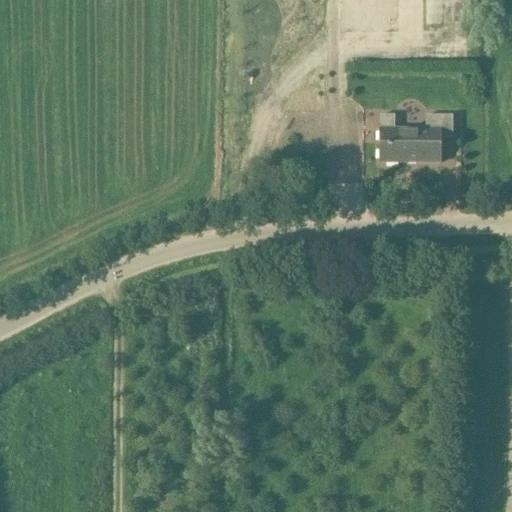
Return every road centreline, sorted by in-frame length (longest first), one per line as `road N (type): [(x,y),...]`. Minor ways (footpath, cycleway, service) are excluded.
road 1 (unclassified): [(511,228),(160,254),(0,329)]
road 2 (unknown): [(379,236),(344,131),(341,88),(355,61),(409,26),(420,0)]
